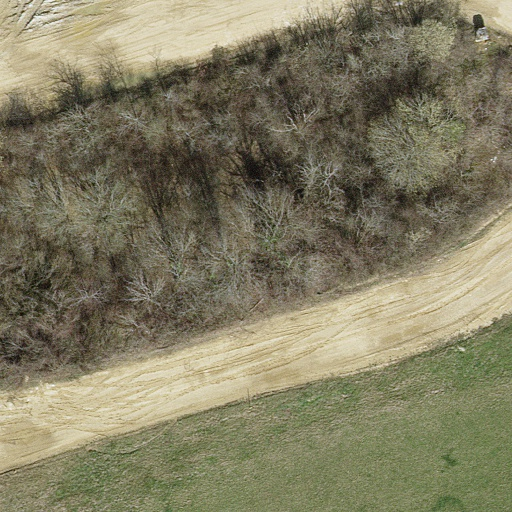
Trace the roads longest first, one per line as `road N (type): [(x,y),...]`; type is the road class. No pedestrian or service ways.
road 1 (track): [(511,259),(340,331),(0,426)]
road 2 (track): [(206,0),(0,43)]
